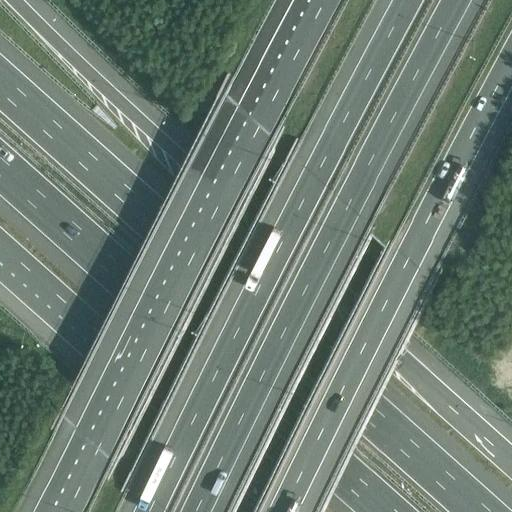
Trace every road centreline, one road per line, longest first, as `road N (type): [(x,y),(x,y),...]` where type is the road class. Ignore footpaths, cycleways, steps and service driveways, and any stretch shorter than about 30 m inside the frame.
road 1 (motorway): [(511,461),(12,0)]
road 2 (motorway): [(473,511),(0,87)]
road 3 (motorway): [(197,511),(461,0)]
road 4 (motorway): [(325,0),(63,511)]
road 5 (motorway): [(409,0),(149,511)]
road 6 (motorway): [(0,167),(384,511)]
road 7 (motorway): [(282,511),(511,61)]
road 8 (motorway): [(0,248),(290,511)]
